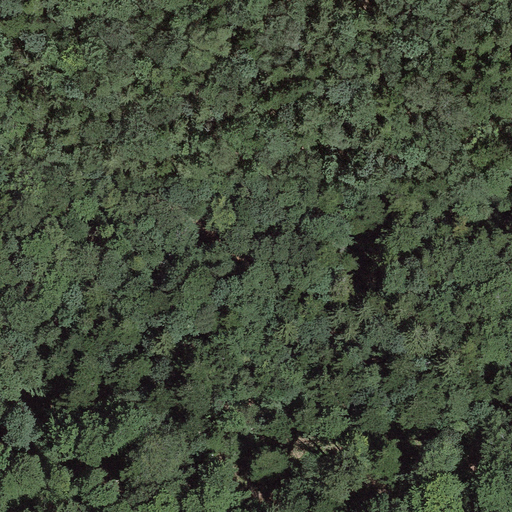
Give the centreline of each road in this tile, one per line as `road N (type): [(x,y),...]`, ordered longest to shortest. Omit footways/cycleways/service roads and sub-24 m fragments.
road 1 (track): [(429,511),(384,491),(306,487),(143,446),(0,435)]
road 2 (track): [(511,295),(385,299),(344,285),(286,284)]
